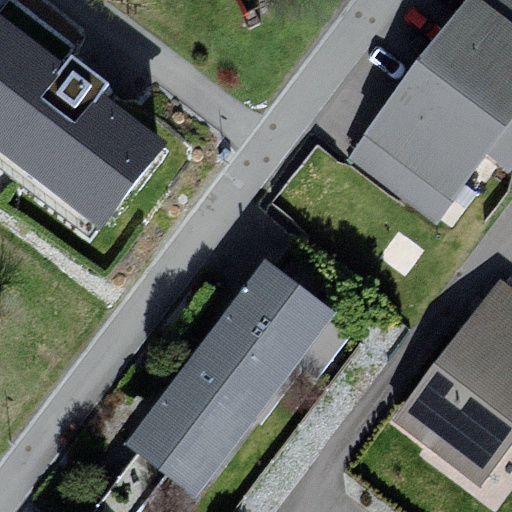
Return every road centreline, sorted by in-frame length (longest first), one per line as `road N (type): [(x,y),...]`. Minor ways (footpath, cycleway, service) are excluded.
road 1 (residential): [(375,0),(0,494)]
road 2 (unknown): [(312,511),(511,237)]
